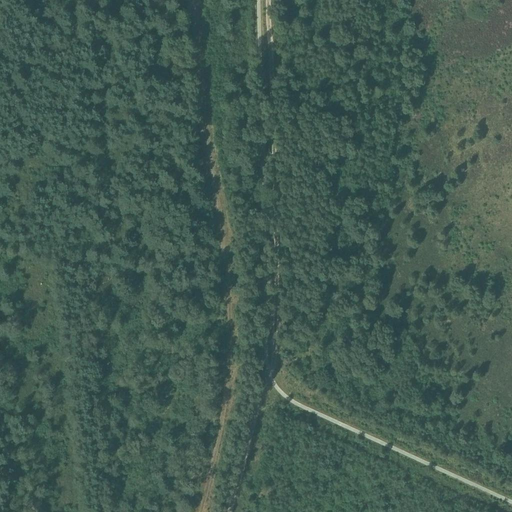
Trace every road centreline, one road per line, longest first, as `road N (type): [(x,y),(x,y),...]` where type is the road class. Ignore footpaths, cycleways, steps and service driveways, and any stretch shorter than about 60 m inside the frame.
road 1 (track): [(200,511),(222,417),(229,337),(194,0)]
road 2 (track): [(268,378),(275,349),(269,0)]
road 3 (track): [(268,378),(229,511)]
